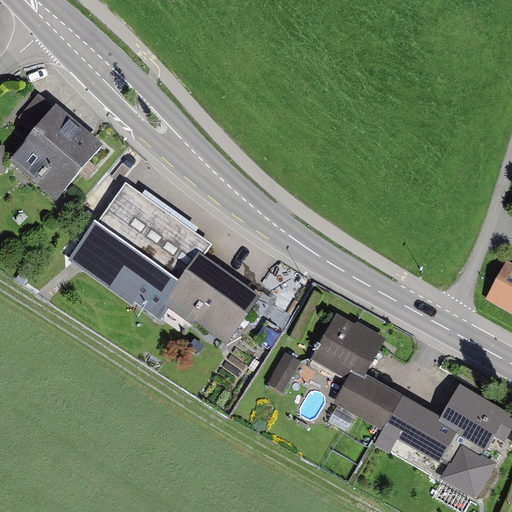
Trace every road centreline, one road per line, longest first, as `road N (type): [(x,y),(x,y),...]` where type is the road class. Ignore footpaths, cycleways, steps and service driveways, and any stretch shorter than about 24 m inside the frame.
road 1 (secondary): [(511,364),(305,245),(54,23)]
road 2 (track): [(388,511),(115,355),(0,278)]
